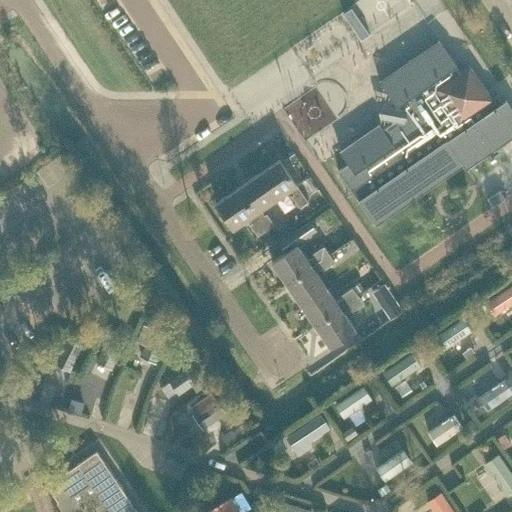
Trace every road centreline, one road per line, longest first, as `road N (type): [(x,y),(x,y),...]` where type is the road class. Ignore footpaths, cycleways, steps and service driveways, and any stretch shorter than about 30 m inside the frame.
road 1 (residential): [(366,511),(0,398)]
road 2 (residential): [(271,375),(127,158)]
road 3 (residential): [(127,158),(24,0)]
